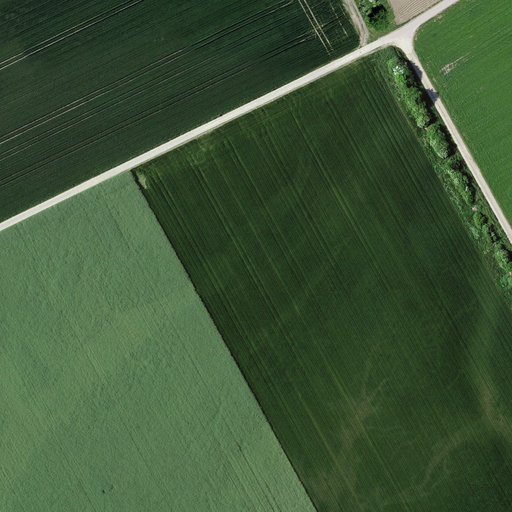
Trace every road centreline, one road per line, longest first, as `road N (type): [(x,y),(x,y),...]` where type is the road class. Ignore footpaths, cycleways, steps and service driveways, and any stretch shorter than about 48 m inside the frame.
road 1 (track): [(0,225),(399,33),(451,0)]
road 2 (track): [(399,33),(511,238)]
